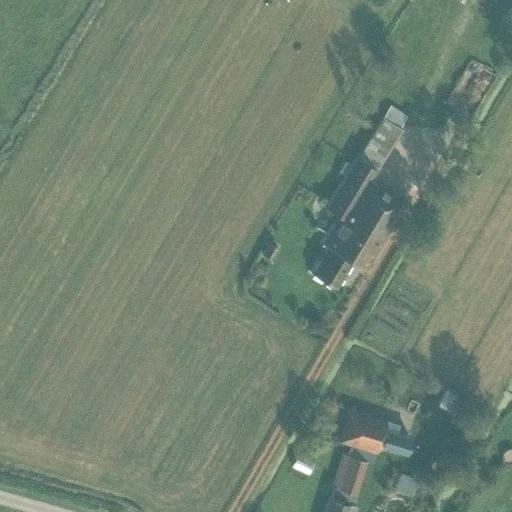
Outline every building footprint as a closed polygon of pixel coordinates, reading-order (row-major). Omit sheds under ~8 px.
[(511,37),(511,30),(505,26),(494,48),(504,53),(511,37)] [(374,168),(387,147),(400,126),(382,115),(370,135),(356,157),(355,156),(325,207),(337,214),(321,242),(326,245),(310,271),(335,286),(355,252),(368,260),(404,201),(368,180),(375,168),(374,168)] [(270,257),(276,246),(269,241),(262,253),(270,257)] [(460,413),(468,396),(448,386),(440,403),(460,413)] [(406,452),(410,434),(397,430),(400,423),(386,419),(387,418),(349,407),(338,440),(350,443),(346,453),(342,452),(332,485),(333,486),(330,496),(328,496),(323,511),(353,511),(356,504),(350,502),(353,492),(355,493),(365,459),(373,461),(378,444),(406,452)] [(511,511),(511,411),(503,444),(511,446),(511,511)] [(452,453),(443,447),(434,460),(444,466),(452,453)]
